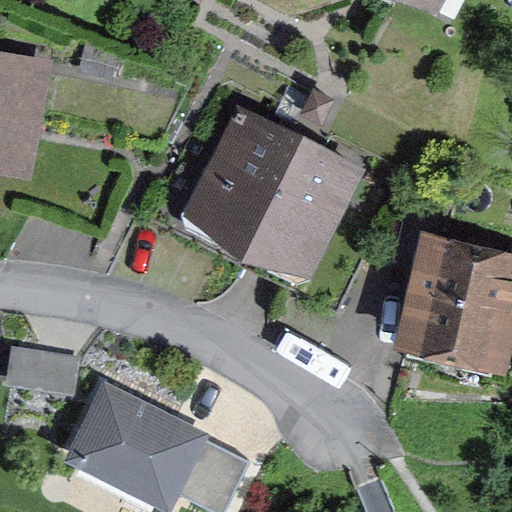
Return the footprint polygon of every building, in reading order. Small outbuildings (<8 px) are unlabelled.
[(377,0),(435,15),(443,0),(377,0)] [(51,60),(0,50),(0,177),(29,183),(51,60)] [(232,265),(303,281),(361,164),(235,102),(177,219),(232,265)] [(511,345),(511,257),(415,234),(386,353),(503,382),(511,345)] [(72,398),(78,356),(9,346),(3,388),(72,398)] [(221,511),(246,462),(201,440),(204,434),(102,383),(62,464),(158,511),(165,511),(174,495),(208,511),(221,511)]
